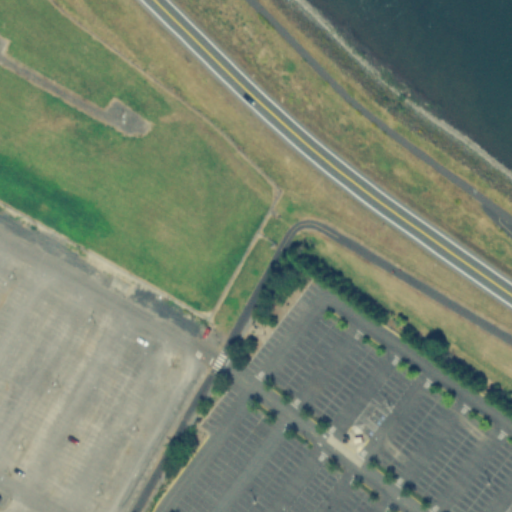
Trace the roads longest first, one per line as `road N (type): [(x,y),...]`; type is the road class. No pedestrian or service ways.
road 1 (secondary): [(154,0),(331,165),(511,294)]
road 2 (track): [(122,124),(0,55)]
